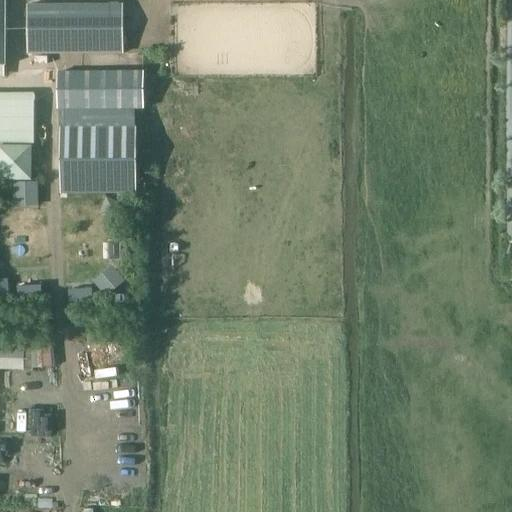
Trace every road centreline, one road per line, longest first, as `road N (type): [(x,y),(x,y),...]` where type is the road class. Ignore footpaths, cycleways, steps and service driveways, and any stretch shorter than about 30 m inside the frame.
road 1 (track): [(71,511),(74,435),(60,306)]
road 2 (unknown): [(507,0),(505,192)]
